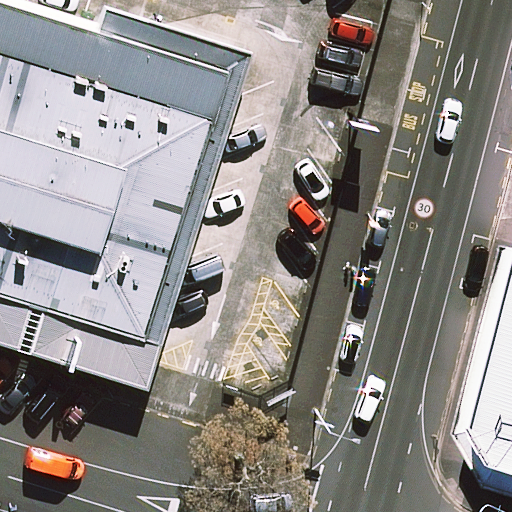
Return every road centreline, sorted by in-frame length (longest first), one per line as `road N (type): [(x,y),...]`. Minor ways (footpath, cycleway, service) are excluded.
road 1 (secondary): [(493,0),(361,511)]
road 2 (unclassified): [(0,475),(118,511)]
